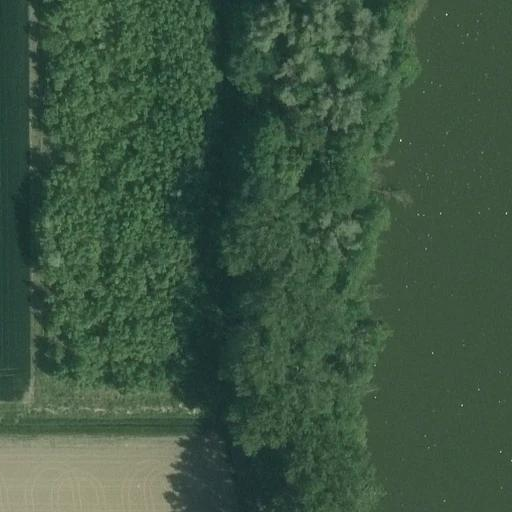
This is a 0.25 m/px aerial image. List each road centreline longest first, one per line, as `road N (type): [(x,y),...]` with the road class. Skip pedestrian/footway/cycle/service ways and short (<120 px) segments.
road 1 (track): [(236,0),(235,388)]
road 2 (track): [(235,388),(241,454),(261,511)]
